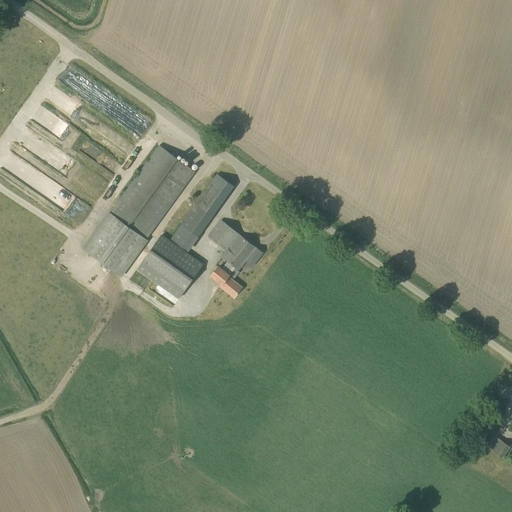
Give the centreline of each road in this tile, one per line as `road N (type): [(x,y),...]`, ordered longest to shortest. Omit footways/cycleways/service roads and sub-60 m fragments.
road 1 (unclassified): [(511,358),(3,0)]
road 2 (track): [(168,116),(65,255),(117,297),(48,404),(0,423)]
